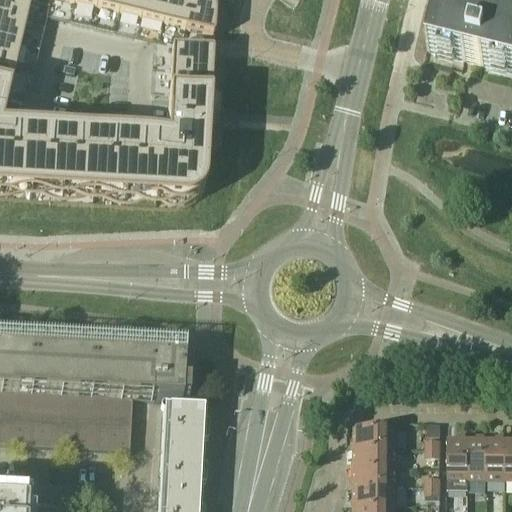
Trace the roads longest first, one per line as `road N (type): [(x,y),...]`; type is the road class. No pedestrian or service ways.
road 1 (residential): [(322,511),(348,421),(511,421)]
road 2 (tertiary): [(42,277),(93,289),(257,301)]
road 3 (tertiary): [(258,274),(42,277)]
road 4 (unclassified): [(278,328),(240,511)]
road 5 (unclassified): [(256,511),(307,335)]
road 6 (tertiary): [(338,319),(511,364)]
road 7 (tertiary): [(511,341),(349,285)]
road 8 (residential): [(356,73),(246,51),(245,24),(259,0)]
road 9 (unclassified): [(330,252),(349,147),(346,112)]
road 10 (unclassified): [(346,112),(300,242)]
road 11 (residential): [(0,496),(113,503),(113,511)]
